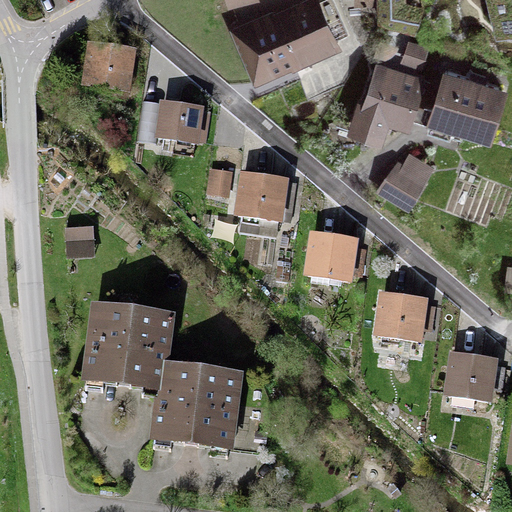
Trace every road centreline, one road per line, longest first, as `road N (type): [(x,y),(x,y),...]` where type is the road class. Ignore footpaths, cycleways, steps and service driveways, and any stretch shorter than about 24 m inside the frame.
road 1 (residential): [(114,0),(511,335)]
road 2 (residential): [(54,501),(18,53)]
